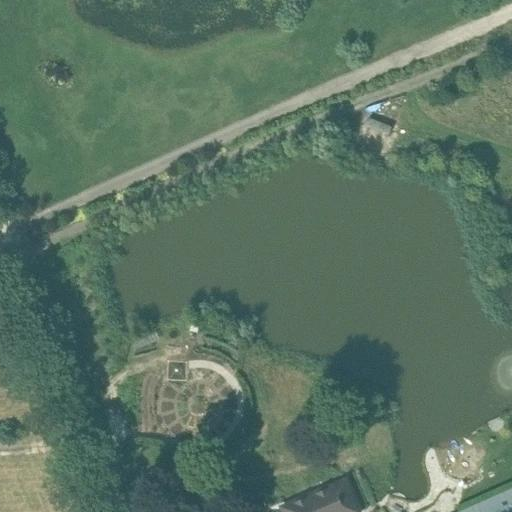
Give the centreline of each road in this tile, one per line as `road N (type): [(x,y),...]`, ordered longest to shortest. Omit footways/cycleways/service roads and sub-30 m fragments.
road 1 (unknown): [(0,246),(511,10)]
road 2 (unclassified): [(120,511),(0,265)]
